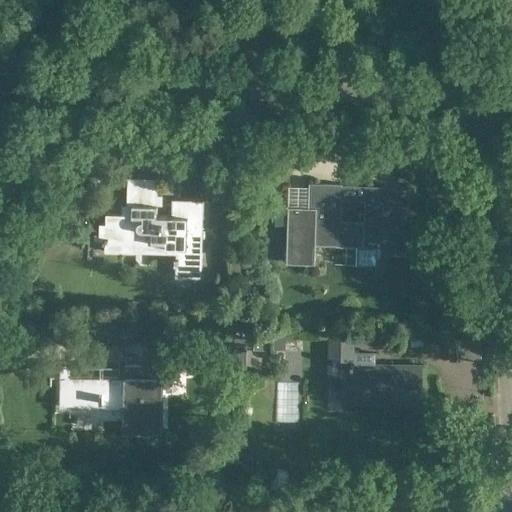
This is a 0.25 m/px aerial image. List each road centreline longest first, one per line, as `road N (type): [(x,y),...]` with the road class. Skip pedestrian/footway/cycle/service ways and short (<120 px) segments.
road 1 (residential): [(0,78),(511,94)]
road 2 (residential): [(509,511),(511,94)]
